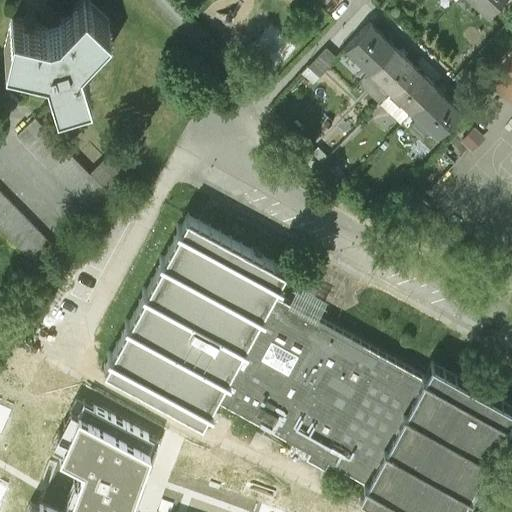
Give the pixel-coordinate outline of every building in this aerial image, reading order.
[(77,0),(59,20),(46,23),(11,15),(3,49),(44,59),(54,94),(88,84),(78,49),(108,18),(90,0),(77,0)] [(499,0),(473,0),(487,13),(499,0)] [(369,22),(344,47),(369,71),(394,46),(369,22)] [(414,66),(394,46),(369,71),(390,91),(414,66)] [(337,57),(326,47),(308,66),(319,76),(337,57)] [(435,86),(414,66),(390,91),(411,111),(435,86)] [(511,85),(501,80),(494,94),(511,102),(511,85)] [(460,110),(435,86),(411,111),(436,135),(460,110)] [(89,170),(35,115),(16,133),(91,208),(109,190),(89,170)] [(107,153),(89,170),(109,190),(127,173),(107,153)] [(53,245),(0,190),(0,226),(35,262),(53,245)] [(289,302),(281,298),(282,297),(281,297),(281,298),(273,293),(273,292),(272,292),(277,282),(281,284),(282,282),(278,281),(284,270),(285,271),(285,270),(284,270),(285,268),(284,268),(283,269),(274,263),(274,262),(273,262),(273,263),(263,258),(263,256),(262,257),(252,252),(253,251),(252,250),(252,251),(242,246),(242,245),(242,244),(241,245),(231,240),(232,239),(231,239),(230,240),(220,234),(221,233),(220,233),(220,234),(210,228),(210,227),(209,228),(199,222),(200,221),(199,221),(198,222),(188,217),(189,215),(188,215),(187,217),(186,217),(187,218),(181,227),(178,225),(177,227),(180,229),(175,239),(174,238),(174,239),(175,239),(170,249),(169,248),(168,249),(169,250),(164,259),(161,257),(160,259),(163,261),(158,270),(157,270),(156,270),(158,271),(152,280),(151,280),(151,281),(152,281),(147,291),(143,289),(142,290),(146,292),(141,302),(139,301),(139,302),(140,302),(135,312),(134,311),(134,312),(135,313),(129,322),(126,320),(125,322),(128,324),(123,333),(122,333),(122,334),(123,334),(118,344),(117,343),(116,344),(117,344),(112,354),(108,352),(107,354),(111,355),(106,365),(105,365),(104,365),(105,366),(104,368),(105,368),(105,367),(115,373),(115,374),(116,373),(126,378),(125,379),(126,380),(127,379),(136,384),(136,385),(137,385),(147,390),(146,391),(147,392),(148,390),(157,396),(157,397),(158,397),(158,396),(168,402),(167,403),(168,403),(169,402),(179,408),(178,409),(179,408),(189,414),(189,415),(190,415),(190,414),(201,420),(200,421),(202,419),(203,419),(202,418),(207,409),(211,411),(212,409),(208,407),(214,398),(215,398),(223,402),(222,402),(223,403),(224,402),(232,407),(231,407),(232,408),(232,407),(240,411),(240,412),(241,413),(241,412),(249,416),(249,417),(250,417),(258,422),(259,422),(267,426),(267,427),(268,426),(276,431),(276,432),(277,431),(285,436),(284,436),(285,437),(285,436),(294,441),(302,445),(302,446),(303,447),(303,446),(311,450),(306,459),(324,469),(329,460),(337,465),(337,466),(338,465),(346,470),(347,471),(347,470),(355,474),(355,475),(356,475),(364,479),(363,481),(367,483),(361,493),(360,493),(360,494),(360,495),(361,495),(361,494),(372,500),(371,501),(372,502),(373,501),(384,507),(383,508),(384,507),(393,511),(456,511),(461,503),(462,504),(461,503),(467,492),(471,494),(472,492),(468,490),(474,479),(475,480),(476,479),(475,478),(480,468),(482,469),(482,468),(481,467),(487,456),(490,458),(491,457),(488,455),(494,444),(495,444),(494,443),(500,433),(501,433),(500,432),(506,421),(510,423),(511,421),(507,419),(511,410),(511,407),(502,402),(503,401),(502,400),(501,401),(491,395),(491,394),(490,394),(490,395),(479,389),(480,388),(479,387),(478,389),(467,383),(468,382),(467,381),(467,382),(456,376),(457,375),(456,375),(455,376),(445,370),(445,369),(444,369),(444,370),(433,364),(434,363),(433,362),(432,363),(431,363),(432,364),(426,375),(422,373),(421,375),(413,370),(414,370),(413,369),(413,370),(405,366),(405,365),(404,365),(396,361),(396,360),(395,360),(387,356),(387,355),(386,356),(378,351),(379,350),(378,350),(378,351),(369,346),(370,346),(369,345),(369,346),(361,342),(361,341),(360,340),(360,341),(352,337),(352,336),(351,336),(343,332),(344,331),(343,331),(342,332),(334,327),(335,326),(334,326),(334,327),(326,322),(325,321),(325,322),(317,317),(317,316),(316,317),(314,316),(317,309),(311,305),(310,306),(306,303),(296,298),(293,304),(290,303),(290,302),(289,302)] [(8,347),(0,369),(0,511),(13,511),(30,469),(49,477),(59,452),(43,446),(72,372),(8,347)] [(88,416),(77,410),(59,452),(82,464),(76,481),(84,484),(78,500),(70,498),(65,511),(58,511),(40,504),(35,511),(126,511),(151,443),(146,440),(148,434),(93,405),(88,416)]
